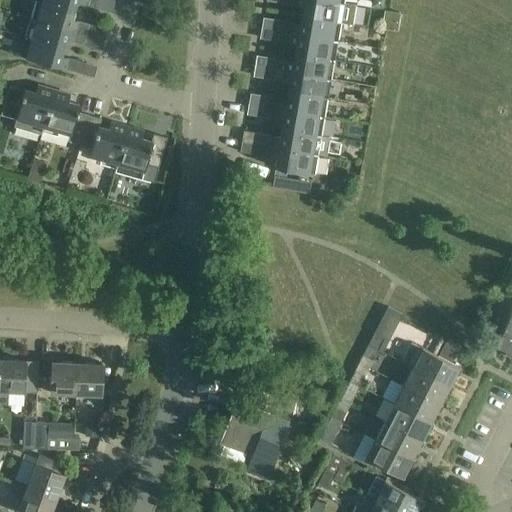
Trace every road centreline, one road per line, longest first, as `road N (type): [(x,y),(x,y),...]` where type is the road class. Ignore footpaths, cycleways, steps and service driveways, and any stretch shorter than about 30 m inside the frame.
road 1 (unclassified): [(184,338),(204,110)]
road 2 (residential): [(204,110),(110,86),(129,0)]
road 3 (unclassified): [(184,338),(0,320)]
road 4 (unclassified): [(156,462),(184,338)]
